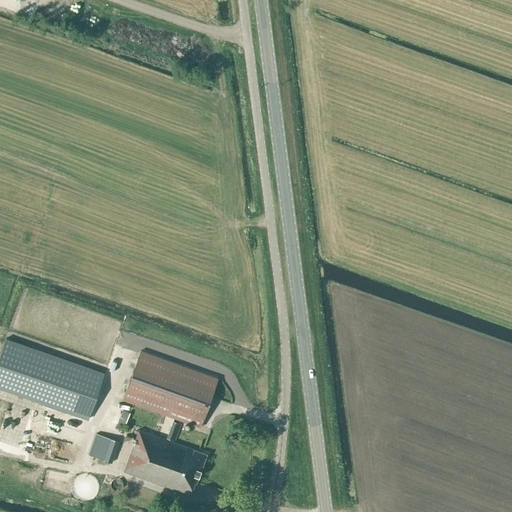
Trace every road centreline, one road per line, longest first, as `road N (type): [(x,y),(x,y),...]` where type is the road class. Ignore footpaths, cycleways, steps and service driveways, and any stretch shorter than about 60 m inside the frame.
road 1 (primary): [(325,511),(259,0)]
road 2 (unclassified): [(241,0),(284,347),(272,511)]
